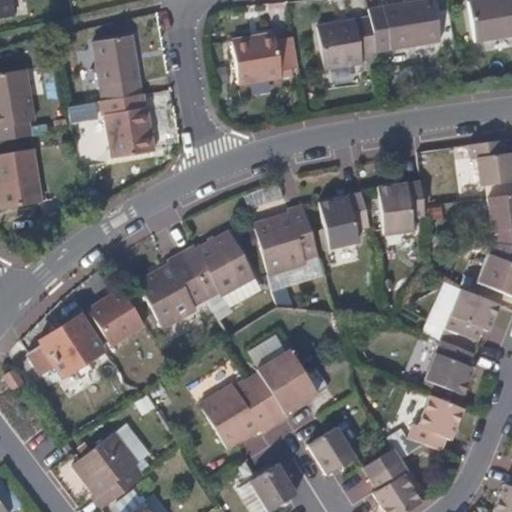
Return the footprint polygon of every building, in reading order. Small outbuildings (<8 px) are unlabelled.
[(435,42),(427,0),(426,0),(379,8),(383,33),(386,50),(435,42)] [(511,35),(511,12),(509,0),(481,0),(480,0),(467,3),(465,3),(472,43),(511,35)] [(383,33),(379,8),(365,11),(366,18),(369,36),(383,33)] [(372,52),(369,36),(366,18),(313,28),(319,70),(357,63),(356,55),(372,52)] [(137,80),(129,35),(88,42),(96,88),(137,80)] [(275,79),(269,37),(224,44),(232,86),(275,79)] [(0,127),(32,122),(23,70),(0,73),(0,127)] [(92,101),(64,107),(67,123),(95,117),(92,101)] [(152,153),(144,109),(101,117),(109,161),(152,153)] [(511,181),(511,150),(509,151),(507,137),(506,138),(472,143),(474,156),(479,155),(483,184),(511,181)] [(0,210),(39,204),(30,151),(0,155),(0,210)] [(427,206),(426,201),(423,180),(380,186),(379,186),(386,234),(416,230),(415,218),(429,215),(427,206)] [(372,226),(364,192),(320,202),(331,249),(361,242),(359,230),(372,226)] [(511,193),(490,197),(496,242),(497,242),(511,243),(511,193)] [(321,255),(306,205),(305,205),(290,209),(291,214),(257,225),(272,275),(307,264),(306,260),(321,255)] [(256,278),(231,232),(199,250),(197,247),(184,254),(209,299),(220,293),(225,295),(256,278)] [(511,243),(497,242),(496,242),(495,242),(480,281),(511,293),(511,243)] [(209,299),(184,254),(171,261),(172,265),(139,283),(165,329),(199,311),(196,307),(209,299)] [(492,331),(502,304),(463,288),(448,328),(481,341),(485,329),(492,331)] [(134,321),(110,289),(98,298),(99,300),(83,311),(105,341),(134,321)] [(102,355),(79,315),(37,339),(39,344),(28,351),(25,358),(18,361),(30,382),(54,368),(61,379),(102,355)] [(477,367),(472,364),(476,352),(443,339),(428,379),(467,394),(477,367)] [(320,394),(292,349),(258,370),(261,375),(250,382),(278,426),(292,417),(290,412),(320,394)] [(23,386),(16,373),(7,377),(16,390),(23,386)] [(278,426),(250,382),(238,389),(235,385),(203,405),(231,449),(263,429),(266,433),(272,430),(278,426)] [(454,439),(466,408),(462,407),(432,395),(421,425),(416,423),(411,437),(429,445),(445,451),(450,438),(454,439)] [(359,458),(341,427),(335,431),(311,445),(316,453),(330,476),(336,472),(359,458)] [(145,480),(138,467),(140,465),(117,435),(77,465),(74,467),(97,498),(95,500),(104,511),(145,480)] [(374,480),(404,461),(396,449),(367,468),(374,480)] [(410,511),(415,510),(426,502),(409,475),(410,472),(404,461),(374,480),(381,490),(377,493),(388,511),(410,511)] [(301,495),(282,464),(257,479),(253,482),(271,511),(273,511),(295,498),(301,495)] [(511,511),(511,484),(508,484),(497,510),(501,511),(511,511)]
